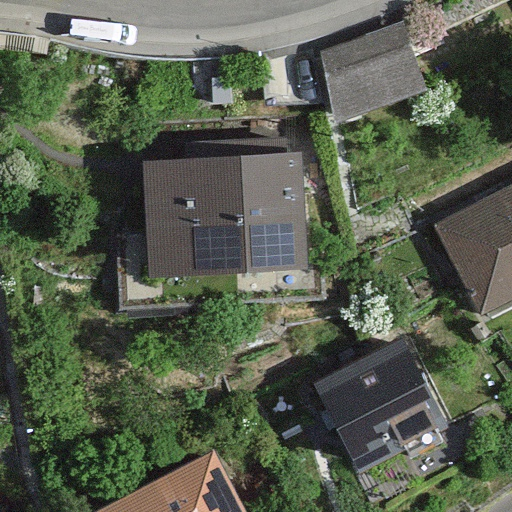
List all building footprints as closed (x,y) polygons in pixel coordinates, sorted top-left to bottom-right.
[(311,59),(334,123),(424,91),(401,27),(311,59)] [(135,153),(138,271),(299,267),(296,148),(135,153)] [(511,184),(433,228),(479,312),(511,294),(511,184)] [(396,332),(301,386),(349,471),(444,418),(396,332)] [(240,511),(208,450),(87,511),(240,511)]
